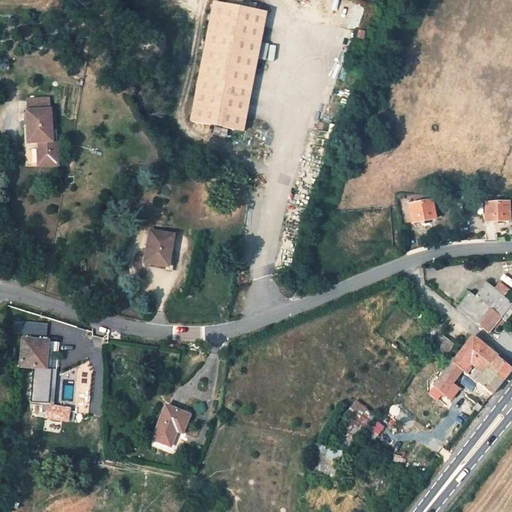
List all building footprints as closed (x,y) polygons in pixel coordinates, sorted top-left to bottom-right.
[(262,13),(208,4),(190,123),(243,131),(262,13)] [(12,139),(10,158),(32,159),(35,125),(30,124),(33,92),(4,89),(4,93),(2,107),(7,108),(5,139),(12,139)] [(401,224),(418,220),(425,219),(421,199),(396,204),(401,224)] [(474,223),(497,223),(496,204),(473,205),(474,223)] [(149,218),(125,216),(122,249),(145,251),(149,218)] [(458,303),(483,322),(487,317),(507,292),(501,287),(506,280),(494,272),(489,278),(482,273),(471,288),(458,303)] [(458,303),(471,288),(464,282),(452,299),(458,303)] [(493,321),(511,296),(507,292),(487,317),(493,321)] [(23,322),(23,334),(47,335),(48,322),(23,322)] [(467,326),(446,355),(457,363),(465,369),(471,373),(482,359),(492,346),(467,326)] [(425,339),(436,347),(446,335),(434,327),(425,339)] [(42,336),(19,334),(17,360),(39,363),(42,336)] [(508,359),(492,346),(482,359),(497,372),(508,359)] [(439,386),(453,369),(457,363),(446,355),(428,378),(439,386)] [(471,373),(487,386),(497,372),(482,359),(471,373)] [(457,363),(453,369),(461,375),(465,369),(457,363)] [(352,446),(374,413),(354,400),(338,424),(348,430),(342,440),(352,446)] [(158,402),(144,436),(163,442),(170,425),(175,428),(182,410),(158,402)]
